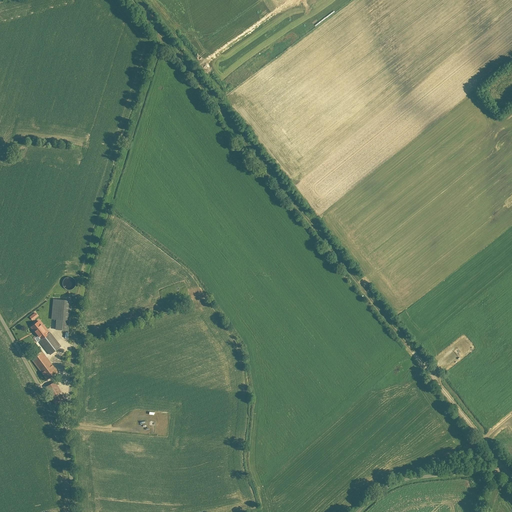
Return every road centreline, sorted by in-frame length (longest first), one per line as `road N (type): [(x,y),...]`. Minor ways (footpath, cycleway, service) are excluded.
road 1 (track): [(423,367),(129,0)]
road 2 (unclassified): [(74,511),(65,433),(0,317)]
road 3 (unclassified): [(504,470),(411,478),(384,488),(358,511)]
road 4 (unclassified): [(504,470),(423,367)]
